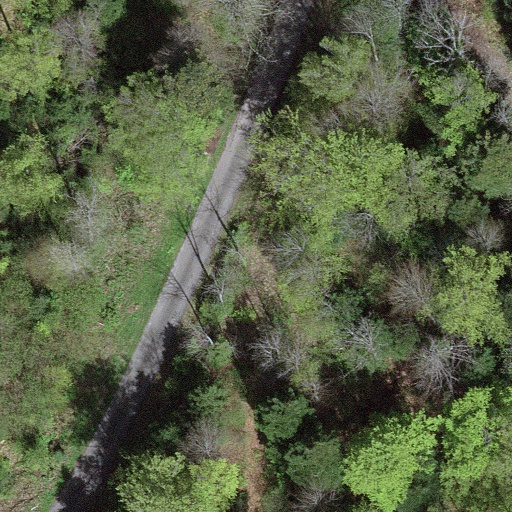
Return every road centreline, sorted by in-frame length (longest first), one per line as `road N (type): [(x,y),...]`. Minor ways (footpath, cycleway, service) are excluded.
road 1 (track): [(62,511),(166,317),(297,0)]
road 2 (track): [(259,103),(254,511)]
road 3 (track): [(409,0),(474,42),(511,94)]
